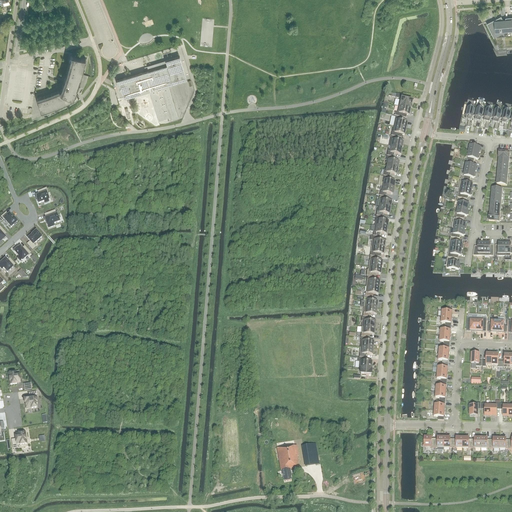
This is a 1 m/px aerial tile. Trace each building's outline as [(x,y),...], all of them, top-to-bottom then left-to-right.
[(508,31),(511,30),(511,25),(511,24),(511,17),(505,18),(506,20),(503,21),(501,16),(486,24),(493,36),(496,34),(497,36),(502,33),(502,31),(504,31),(504,32),(506,31),(508,31)] [(37,98),(41,112),(45,111),(49,110),(52,108),(54,108),(56,107),(60,105),(64,104),(67,102),(71,100),(75,98),(78,97),(79,97),(76,91),(77,88),(77,87),(79,82),(80,77),(81,74),(82,71),(83,66),(84,67),(84,66),(84,62),(85,58),(71,55),(71,56),(70,60),(69,63),(68,70),(65,77),(63,85),(61,89),(58,91),(51,93),(44,96),(42,97),(38,98),(37,98)] [(121,87),(121,89),(124,99),(149,91),(158,121),(170,117),(170,119),(168,120),(178,117),(168,85),(186,80),(179,56),(144,67),(147,66),(148,71),(116,80),(119,90),(119,88),(121,87)] [(399,100),(398,107),(410,109),(411,103),(407,102),(407,101),(403,100),(403,101),(399,100)] [(410,109),(398,107),(396,112),(395,112),(394,116),(402,117),(402,114),(408,115),(410,109)] [(465,115),(467,116),(466,120),(468,121),(467,127),(470,128),(474,111),(471,110),(472,109),(467,108),(465,115)] [(474,116),(476,117),(475,121),(477,122),(476,128),(479,128),(483,112),(480,111),(481,110),(476,109),(474,116)] [(483,117),(485,118),(484,122),(486,123),(485,129),(488,129),(492,113),(490,112),(490,111),(485,110),(483,117)] [(492,118),(494,118),(493,123),(495,124),(494,129),(497,130),(501,113),(499,113),(499,112),(494,111),(492,118)] [(503,119),(502,124),(504,124),(503,130),(506,131),(510,114),(508,114),(508,113),(503,111),(501,119),(503,119)] [(395,117),(393,126),(405,129),(407,123),(401,122),(401,119),(395,117)] [(405,129),(393,126),(391,136),(397,137),(398,134),(404,135),(405,129)] [(392,144),(391,147),(401,149),(402,143),(396,142),(397,138),(391,137),(389,143),(392,144)] [(471,143),(469,152),(479,154),(479,153),(480,153),(481,150),(480,149),(480,148),(477,147),(478,143),(471,143)] [(400,155),(401,149),(391,147),(391,150),(388,150),(387,156),(393,157),(394,154),(400,155)] [(469,152),(467,161),(474,163),(474,159),(477,160),(478,159),(479,159),(480,155),(478,155),(479,154),(469,152)] [(388,164),(387,167),(397,169),(398,163),(392,161),(393,158),(387,157),(385,163),(388,164)] [(467,161),(465,170),(475,172),(475,171),(476,172),(477,168),(476,168),(476,166),(473,166),(474,163),(467,161)] [(396,175),(397,169),(387,167),(387,170),(384,170),(383,176),(389,177),(390,174),(396,175)] [(461,179),(470,181),(470,178),(474,178),(474,177),(475,177),(476,174),(475,174),(475,172),(465,170),(463,180),(461,179)] [(384,183),(383,187),(393,189),(395,182),(389,181),(389,178),(383,177),(382,183),(384,183)] [(461,179),(459,188),(471,191),(471,190),(473,190),(473,186),(472,186),(472,185),(469,184),(470,181),(461,179)] [(392,195),(393,189),(383,187),(383,190),(380,190),(379,196),(386,197),(386,194),(392,195)] [(471,192),(471,191),(459,188),(457,198),(466,199),(467,196),(470,197),(470,195),(472,196),(472,192),(471,192)] [(39,195),(36,196),(37,199),(38,204),(44,202),(45,203),(49,202),(48,200),(49,200),(46,193),(47,193),(46,189),(38,192),(39,195)] [(381,203),(380,207),(390,208),(391,202),(385,201),(386,198),(379,197),(378,203),(381,203)] [(459,203),(458,209),(468,210),(468,209),(469,210),(470,206),(469,206),(469,204),(466,204),(466,201),(457,199),(456,203),(459,203)] [(389,215),(390,208),(380,207),(379,210),(377,210),(376,216),(382,217),(383,214),(389,215)] [(468,210),(458,209),(456,218),(463,219),(463,216),(467,217),(467,215),(468,215),(469,212),(468,212),(468,210)] [(56,210),(44,215),(46,219),(45,219),(48,228),(54,226),(54,224),(59,222),(57,215),(56,210)] [(6,213),(0,217),(0,221),(1,222),(4,220),(11,228),(14,225),(14,226),(17,224),(16,223),(17,222),(14,218),(13,219),(9,214),(8,215),(6,213)] [(376,217),(374,226),(387,228),(388,222),(382,221),(382,218),(376,217)] [(454,219),(452,228),(464,230),(465,229),(466,229),(466,226),(465,226),(465,224),(462,224),(463,220),(454,219)] [(387,228),(374,226),(373,236),(379,237),(380,234),(386,234),(387,228)] [(464,230),(452,228),(451,237),(460,239),(460,236),(463,236),(464,235),(465,235),(465,232),(464,231),(464,230)] [(30,241),(27,244),(32,250),(36,247),(33,245),(41,237),(36,231),(32,235),(28,239),(30,241)] [(372,241),(371,247),(384,248),(385,242),(379,241),(379,238),(370,237),(370,240),(372,241)] [(450,239),(449,248),(461,250),(461,249),(463,249),(463,245),(462,245),(462,244),(459,243),(459,240),(450,239)] [(473,256),(484,256),(484,244),(483,244),(483,243),(479,242),(479,244),(478,244),(478,247),(474,247),(473,256)] [(484,244),(484,256),(493,256),(493,247),(490,247),(490,244),(489,244),(489,243),(485,243),(485,244),(484,244)] [(495,256),(504,256),(504,244),(503,244),(503,243),(500,243),(500,244),(498,244),(498,247),(495,247),(495,256)] [(18,248),(14,252),(19,257),(18,258),(20,261),(22,260),(22,261),(28,256),(30,253),(24,247),(22,249),(20,247),(18,249),(18,248)] [(383,254),(384,248),(371,247),(370,256),(376,257),(377,254),(383,254)] [(461,250),(449,248),(448,257),(457,259),(457,256),(460,256),(461,255),(462,255),(462,251),(461,251),(461,250)] [(370,257),(369,267),(381,268),(382,262),(376,261),(376,258),(370,257)] [(5,259),(0,264),(0,268),(2,270),(4,268),(7,272),(13,268),(12,267),(15,265),(10,259),(7,261),(5,259)] [(446,268),(452,269),(451,270),(455,271),(455,270),(458,270),(459,269),(460,269),(460,265),(459,265),(459,264),(456,263),(456,260),(447,259),(446,268)] [(381,268),(369,267),(371,267),(370,270),(367,270),(366,276),(374,277),(374,274),(380,274),(381,268)] [(367,277),(366,287),(378,288),(379,282),(373,282),(374,278),(367,277)] [(378,288),(366,287),(365,296),(371,297),(372,294),(378,295),(378,288)] [(364,301),(364,307),(376,308),(377,302),(371,302),(371,298),(364,298),(363,301),(364,301)] [(376,308),(364,307),(363,317),(369,317),(370,314),(376,315),(376,308)] [(441,311),(440,317),(452,318),(452,314),(452,308),(446,308),(446,311),(441,311)] [(445,323),(445,327),(451,327),(451,321),(452,321),(452,318),(440,317),(440,323),(445,323)] [(362,322),(362,327),(374,329),(375,322),(369,322),(369,319),(361,318),(361,321),(362,322)] [(466,331),(476,332),(477,318),(467,318),(466,331)] [(477,318),(476,332),(486,332),(486,319),(477,318)] [(487,332),(497,333),(498,321),(491,320),(491,325),(490,325),(488,325),(487,332)] [(498,321),(497,333),(507,333),(507,327),(504,327),(504,321),(498,321)] [(374,329),(362,327),(361,337),(367,337),(368,334),(374,335),(374,329)] [(440,330),(439,336),(451,337),(451,333),(451,327),(445,327),(445,330),(440,330)] [(444,342),(443,345),(449,346),(450,340),(451,337),(439,336),(439,341),(444,342)] [(361,338),(360,348),(372,349),(373,343),(367,342),(367,339),(361,338)] [(438,349),(438,354),(449,355),(449,352),(449,346),(443,345),(443,349),(438,349)] [(372,349),(360,348),(359,357),(366,358),(366,354),(372,355),(372,349)] [(472,353),(471,364),(476,364),(476,367),(482,367),(482,361),(479,361),(479,354),(472,353)] [(449,355),(438,354),(437,360),(442,361),(442,364),(448,365),(448,359),(449,359),(449,355)] [(486,365),(492,365),(492,354),(486,354),(486,361),(483,361),(482,367),(486,367),(486,365)] [(498,354),(492,354),(492,365),(498,365),(498,367),(501,368),(501,362),(498,361),(498,354)] [(504,362),(501,362),(501,368),(504,368),(504,365),(510,366),(510,355),(504,355),(504,362)] [(359,362),(358,368),(371,369),(371,363),(365,362),(366,359),(358,358),(358,362),(359,362)] [(437,367),(436,373),(448,374),(448,370),(448,365),(442,364),(442,368),(437,367)] [(371,369),(358,368),(361,368),(360,375),(362,375),(362,376),(365,376),(365,375),(370,376),(371,369)] [(18,372),(8,373),(10,385),(16,384),(16,383),(20,382),(18,372)] [(441,379),(441,383),(447,383),(447,378),(448,374),(436,373),(436,379),(441,379)] [(435,386),(435,392),(446,393),(446,389),(447,383),(441,383),(440,386),(435,386)] [(36,392),(28,393),(29,398),(24,399),(24,403),(25,403),(26,408),(31,408),(36,408),(35,404),(37,404),(36,397),(37,397),(36,392)] [(439,398),(439,402),(445,402),(446,396),(446,393),(435,392),(434,398),(439,398)] [(434,405),(433,410),(445,411),(445,408),(445,402),(439,402),(439,405),(434,405)] [(468,406),(468,410),(470,410),(470,416),(477,416),(477,409),(480,409),(481,403),(475,403),(475,406),(470,406),(468,406)] [(484,417),(490,417),(491,406),(485,406),(485,404),(481,403),(481,409),(484,410),(484,417)] [(497,417),(497,410),(500,410),(500,404),(497,404),(497,406),(491,406),(490,417),(497,417)] [(503,410),(502,417),(509,417),(509,406),(503,406),(503,404),(500,404),(500,410),(503,410)] [(444,415),(445,411),(433,410),(433,417),(438,417),(438,420),(444,421),(444,417),(444,415)] [(15,435),(15,439),(12,440),(13,449),(17,448),(17,445),(26,444),(25,432),(18,433),(18,434),(15,435)] [(431,448),(434,448),(434,439),(431,439),(431,438),(423,438),(423,443),(424,443),(424,448),(426,448),(425,451),(431,451),(431,448)] [(444,451),(444,448),(443,448),(444,438),(438,438),(437,439),(434,439),(434,448),(437,448),(437,449),(438,449),(438,451),(444,451)] [(450,438),(444,438),(443,448),(444,448),(452,448),(453,448),(453,439),(450,439),(450,438)] [(456,439),(453,439),(453,448),(462,448),(462,438),(456,438),(456,439)] [(468,438),(462,438),(462,448),(471,449),(472,440),(468,440),(468,438)] [(475,440),(472,440),(471,449),(481,449),(481,439),(475,438),(475,440)] [(487,439),(481,439),(481,449),(488,449),(490,449),(490,440),(487,440),(487,439)] [(493,440),(490,440),(490,449),(499,449),(499,439),(493,439),(493,440)] [(506,439),(499,439),(499,449),(509,449),(509,440),(506,440),(506,439)] [(316,444),(313,445),(315,458),(305,460),(306,466),(319,464),(316,444)] [(313,445),(303,446),(305,460),(315,458),(313,445)] [(283,447),(277,448),(278,453),(281,471),(282,470),(283,475),(284,482),(291,481),(290,477),(291,477),(290,473),(289,469),(298,467),(296,456),(298,456),(296,446),(290,447),(290,446),(283,447)]
